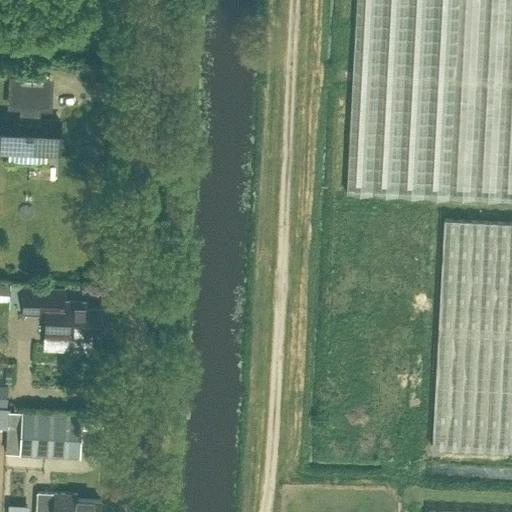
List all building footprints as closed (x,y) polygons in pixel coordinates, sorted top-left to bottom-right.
[(511,0),(354,0),(345,191),(449,196),(511,198),(511,0)] [(51,108),(53,76),(8,74),(7,106),(51,108)] [(47,158),(47,148),(60,149),(61,118),(0,115),(0,146),(11,147),(11,156),(47,158)] [(511,219),(444,216),(432,445),(511,449),(511,219)] [(85,329),(109,330),(110,306),(87,305),(87,300),(64,299),(65,287),(23,285),(22,311),(46,312),(45,333),(85,335),(85,329)] [(7,452),(79,456),(82,413),(9,409),(7,452)] [(100,511),(101,503),(101,498),(101,497),(78,496),(78,491),(39,489),(38,511),(100,511)]
